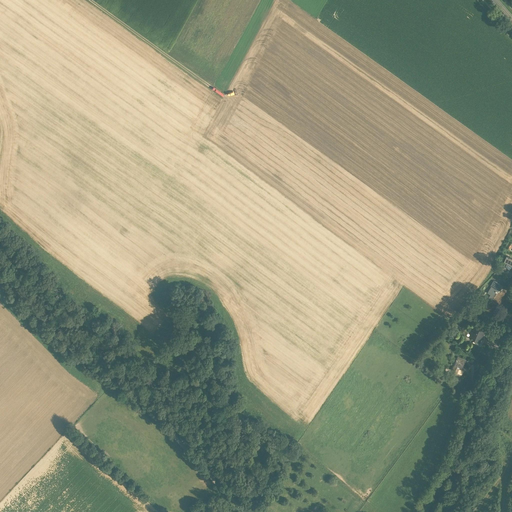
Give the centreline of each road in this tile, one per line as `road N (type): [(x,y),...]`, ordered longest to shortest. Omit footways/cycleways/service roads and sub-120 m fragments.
road 1 (unclassified): [(241,511),(0,266)]
road 2 (tertiary): [(426,511),(511,312)]
road 3 (track): [(214,90),(90,0)]
